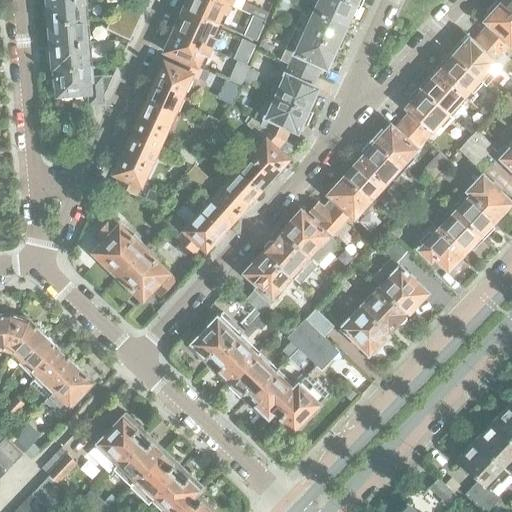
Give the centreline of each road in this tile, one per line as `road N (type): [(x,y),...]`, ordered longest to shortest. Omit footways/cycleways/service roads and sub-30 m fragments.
road 1 (residential): [(141,362),(359,112)]
road 2 (tertiary): [(511,285),(296,509)]
road 3 (tertiary): [(323,511),(511,318)]
road 4 (residential): [(296,509),(141,362)]
road 5 (residential): [(77,188),(164,0)]
road 6 (residential): [(20,0),(36,188)]
road 7 (residential): [(359,112),(468,0)]
road 8 (residential): [(141,362),(32,266)]
road 9 (residential): [(394,0),(355,83),(359,112)]
